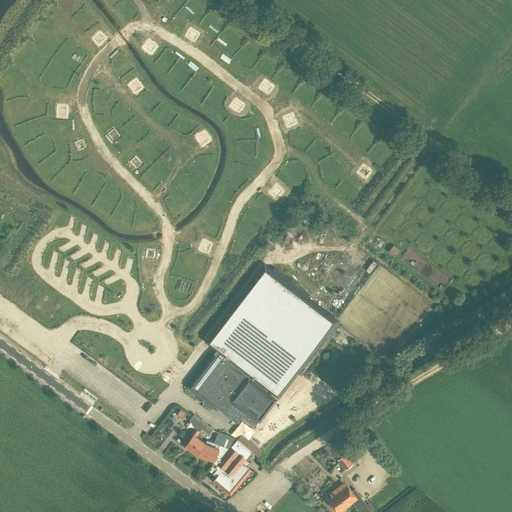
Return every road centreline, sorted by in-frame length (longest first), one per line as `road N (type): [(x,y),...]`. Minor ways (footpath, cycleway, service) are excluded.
road 1 (track): [(244,0),(511,200)]
road 2 (track): [(244,511),(289,460),(511,322)]
road 3 (tertiary): [(224,511),(0,344)]
